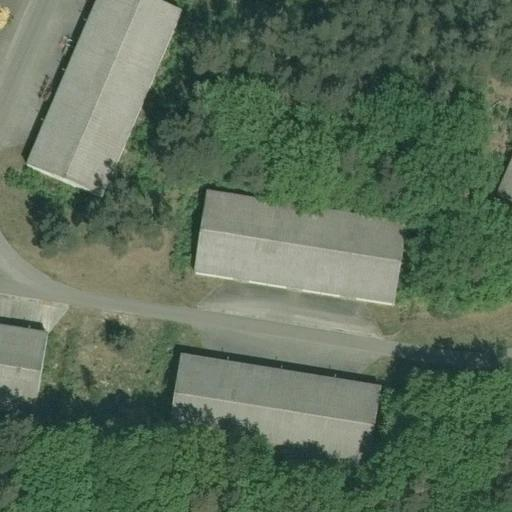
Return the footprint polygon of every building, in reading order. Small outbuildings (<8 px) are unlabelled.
[(100,0),(22,175),(103,210),(186,25),(130,0),(100,0)] [(511,149),(491,196),(511,205),(511,149)] [(195,200),(184,276),(387,304),(398,228),(195,200)] [(46,339),(0,332),(0,413),(34,418),(46,339)] [(380,392),(174,366),(164,444),(370,470),(380,392)]
